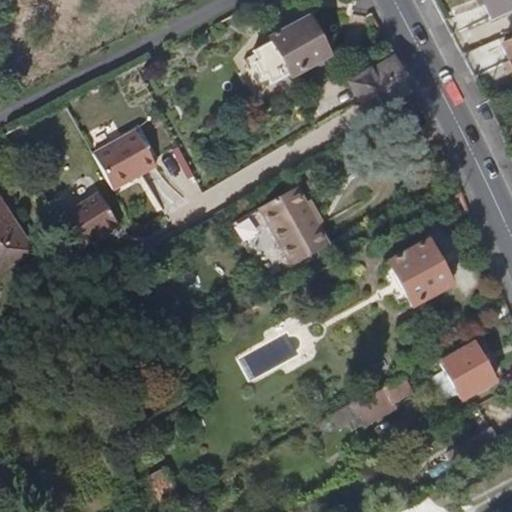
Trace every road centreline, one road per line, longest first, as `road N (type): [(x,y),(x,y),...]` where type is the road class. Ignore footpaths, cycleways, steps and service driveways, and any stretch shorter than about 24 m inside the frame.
road 1 (unknown): [(432,74),(175,211)]
road 2 (primary): [(511,237),(394,0)]
road 3 (unknown): [(231,0),(0,124)]
